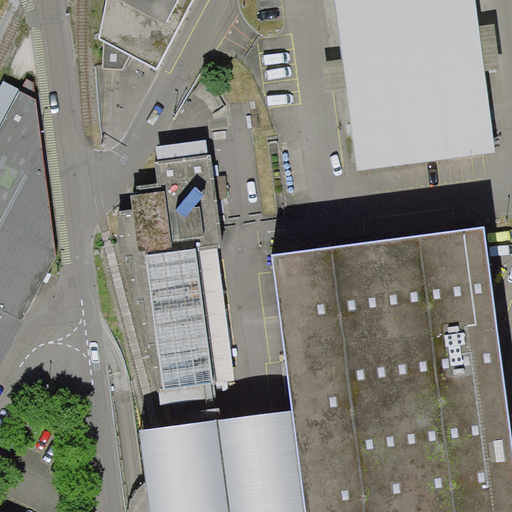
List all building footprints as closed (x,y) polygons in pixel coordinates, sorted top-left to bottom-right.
[(105,0),(98,37),(156,68),(192,0),(105,0)] [(455,0),(341,0),(365,170),(477,154),(455,0)] [(0,353),(54,252),(34,99),(15,88),(0,116),(0,353)] [(152,345),(158,390),(170,388),(198,384),(214,382),(196,249),(221,246),(209,154),(155,161),(158,184),(131,187),(134,209),(117,212),(123,259),(129,258),(135,303),(141,302),(146,346),(152,345)] [(291,412),(304,511),(511,511),(511,444),(483,226),(286,252),(271,254),(291,412)] [(154,430),(139,432),(149,511),(304,511),(291,412),(232,419),(202,423),(176,427),(156,429),(154,430)]
